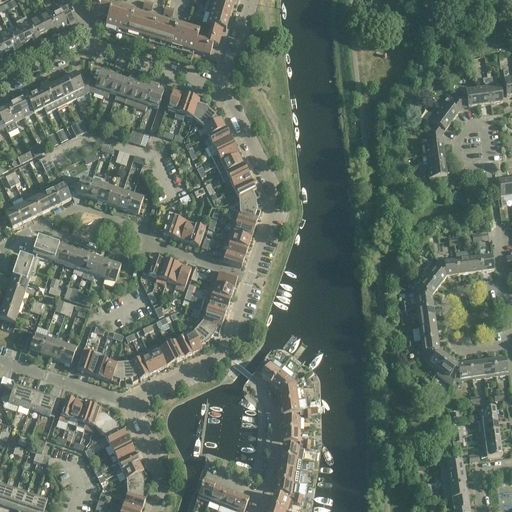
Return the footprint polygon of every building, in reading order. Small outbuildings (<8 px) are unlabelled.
[(232,10),(235,0),(213,0),(213,5),(232,10)] [(92,14),(108,19),(111,7),(101,4),(101,5),(95,3),(92,14)] [(206,3),(203,13),(210,15),(206,27),(211,28),(216,30),(223,32),(226,32),(232,10),(223,8),(213,5),(206,3)] [(67,4),(64,6),(57,9),(60,14),(68,30),(78,25),(67,4)] [(105,27),(116,30),(127,33),(132,13),(111,7),(108,19),(105,27)] [(60,14),(54,17),(51,12),(48,13),(58,34),(68,30),(60,14)] [(45,34),(51,31),(54,37),(58,35),(58,34),(48,13),(38,18),(45,34)] [(150,39),(152,30),(155,20),(132,13),(127,33),(150,39)] [(39,45),(43,43),(40,37),(45,34),(38,18),(28,23),(39,45)] [(26,19),(16,24),(18,28),(26,44),(32,41),(35,47),(39,45),(28,23),(26,19)] [(172,46),(174,36),(177,26),(155,20),(152,30),(150,39),(172,46)] [(196,43),(197,41),(199,33),(177,26),(174,36),(172,46),(194,52),(196,43)] [(19,55),(23,53),(20,47),(26,44),(18,28),(8,33),(19,55)] [(211,28),(207,44),(213,46),(218,48),(223,32),(211,28)] [(0,40),(6,53),(12,50),(15,56),(19,55),(8,33),(0,36),(0,40)] [(207,44),(197,41),(196,43),(194,52),(210,57),(213,46),(207,44)] [(89,80),(89,93),(104,98),(112,76),(101,73),(97,83),(89,80)] [(89,93),(89,80),(80,84),(76,74),(66,79),(76,100),(89,93)] [(135,77),(130,75),(128,82),(122,80),(116,96),(126,100),(127,100),(135,77)] [(104,98),(108,99),(109,94),(116,96),(122,80),(112,76),(104,98)] [(143,87),(136,85),(138,78),(135,77),(127,100),(126,100),(125,105),(135,109),(143,87)] [(76,100),(66,79),(56,84),(66,105),(76,100)] [(483,80),(476,81),(477,89),(479,107),(491,105),(488,88),(488,85),(485,85),(483,84),(483,80)] [(66,105),(56,84),(50,87),(47,81),(43,83),(56,110),(66,105)] [(155,84),(151,82),(149,89),(143,87),(135,109),(145,112),(147,107),(155,84)] [(56,110),(43,83),(39,85),(42,91),(36,94),(44,109),(46,115),(56,110)] [(163,94),(157,92),(159,85),(155,84),(147,107),(158,110),(163,94)] [(491,105),(502,104),(500,86),(488,88),(491,105)] [(477,89),(465,91),(466,96),(455,98),(462,109),(479,107),(477,89)] [(36,94),(30,97),(27,91),(23,92),(34,114),(44,109),(36,94)] [(23,92),(19,94),(22,101),(17,103),(24,119),(34,114),(23,92)] [(183,96),(173,93),(167,111),(176,114),(183,96)] [(191,99),(183,96),(176,114),(175,119),(183,122),(185,117),(191,99)] [(455,98),(449,106),(444,103),(437,112),(452,123),(462,109),(455,98)] [(185,117),(193,120),(199,102),(191,99),(185,117)] [(17,103),(11,106),(8,100),(4,102),(14,124),(24,119),(17,103)] [(0,130),(4,129),(7,135),(17,130),(14,124),(4,102),(0,104),(3,110),(0,111),(0,130)] [(199,102),(193,120),(198,124),(209,112),(206,108),(207,104),(199,102)] [(221,121),(217,113),(213,115),(209,112),(198,124),(204,129),(221,121)] [(437,112),(430,122),(435,125),(428,134),(441,137),(452,123),(437,112)] [(221,121),(204,129),(198,132),(200,137),(206,134),(208,138),(225,130),(221,121)] [(87,133),(82,122),(76,125),(81,136),(87,133)] [(112,124),(108,136),(114,138),(118,126),(112,124)] [(71,128),(76,138),(81,136),(76,125),(71,128)] [(119,140),(123,128),(118,126),(114,138),(119,140)] [(225,130),(208,138),(212,146),(229,138),(225,130)] [(134,145),(138,133),(132,131),(128,143),(134,145)] [(134,145),(140,147),(144,135),(138,133),(134,145)] [(428,134),(430,144),(424,145),(426,157),(443,154),(441,137),(428,134)] [(207,149),(211,158),(217,155),(234,147),(229,138),(212,146),(207,149)] [(52,150),(49,144),(39,149),(42,155),(47,153),(52,150)] [(234,147),(217,155),(211,158),(216,167),(238,156),(234,147)] [(445,166),(443,154),(426,157),(427,168),(445,166)] [(243,165),(238,156),(216,167),(220,176),(243,165)] [(21,170),(32,165),(30,160),(19,165),(21,170)] [(247,173),(243,165),(220,176),(224,184),(230,182),(247,173)] [(427,168),(429,180),(447,177),(445,166),(427,168)] [(230,182),(234,191),(251,182),(247,173),(230,182)] [(92,182),(86,198),(97,202),(102,186),(104,180),(94,176),(92,182)] [(92,182),(81,179),(76,195),(86,198),(92,182)] [(498,183),(500,199),(511,198),(509,181),(498,183)] [(239,200),(256,192),(251,182),(234,191),(239,200)] [(61,205),(71,201),(63,185),(53,190),(61,205)] [(102,186),(97,202),(107,206),(112,189),(102,186)] [(112,189),(107,206),(117,209),(123,193),(112,189)] [(44,195),(51,210),(61,205),(53,190),(44,195)] [(256,206),(256,201),(260,199),(256,192),(239,200),(239,207),(256,206)] [(117,209),(128,213),(133,196),(123,193),(117,209)] [(34,200),(41,215),(51,210),(44,195),(34,200)] [(128,213),(138,216),(143,200),(133,196),(128,213)] [(24,204),(32,220),(41,215),(34,200),(24,204)] [(14,209),(22,225),(32,220),(24,204),(14,209)] [(258,220),(260,213),(256,211),(256,206),(239,207),(240,214),(258,220)] [(4,214),(12,230),(22,225),(14,209),(4,214)] [(236,213),(233,223),(237,224),(255,230),(258,220),(240,214),(240,215),(236,213)] [(177,221),(168,218),(162,236),(171,239),(177,221)] [(186,224),(177,221),(171,239),(180,242),(186,224)] [(195,227),(189,245),(199,248),(205,230),(206,226),(196,222),(195,227)] [(233,223),(230,233),(233,234),(251,240),(255,230),(237,224),(233,223)] [(195,227),(186,224),(180,242),(189,245),(195,227)] [(149,234),(156,237),(158,231),(151,228),(149,234)] [(230,233),(226,242),(230,243),(248,249),(251,240),(233,234),(230,233)] [(33,256),(38,239),(34,238),(29,254),(33,256)] [(59,246),(38,239),(33,256),(53,262),(56,254),(59,246)] [(227,253),(245,259),(248,249),(230,243),(227,253)] [(59,246),(56,254),(53,262),(64,266),(69,250),(59,246)] [(64,266),(74,270),(79,253),(69,250),(64,266)] [(245,259),(227,253),(223,252),(220,262),(241,269),(245,259)] [(74,270),(84,273),(90,257),(79,253),(74,270)] [(481,274),(494,272),(492,255),(479,257),(481,274)] [(12,278),(21,280),(29,283),(36,262),(19,257),(12,278)] [(84,273),(95,277),(100,260),(90,257),(84,273)] [(467,259),(469,275),(481,274),(479,257),(467,259)] [(142,275),(157,280),(163,262),(154,259),(152,265),(146,263),(142,275)] [(455,260),(457,277),(469,275),(467,259),(455,260)] [(100,260),(95,277),(105,280),(110,264),(100,260)] [(445,279),(446,278),(457,277),(455,260),(437,263),(445,279)] [(157,280),(155,284),(165,288),(166,283),(173,265),(163,262),(157,280)] [(425,278),(438,288),(445,279),(437,263),(425,278)] [(115,284),(121,267),(110,264),(105,280),(115,284)] [(182,268),(173,265),(166,283),(176,286),(182,268)] [(176,286),(175,290),(183,293),(185,289),(191,271),(182,268),(176,286)] [(234,290),(237,281),(215,273),(211,283),(234,290)] [(414,293),(431,297),(438,288),(425,278),(421,275),(414,284),(418,288),(414,293)] [(29,283),(21,280),(12,278),(9,288),(25,294),(29,283)] [(53,280),(50,288),(56,290),(58,282),(53,280)] [(234,290),(211,283),(208,292),(231,300),(234,290)] [(25,294),(9,288),(5,298),(22,304),(25,294)] [(227,310),(231,300),(208,292),(204,302),(227,310)] [(433,310),(431,298),(431,297),(414,293),(416,312),(433,310)] [(22,304),(5,298),(2,309),(18,314),(22,304)] [(48,299),(45,306),(51,308),(54,301),(48,299)] [(224,319),(227,310),(204,302),(201,311),(202,312),(224,319)] [(0,313),(0,319),(14,325),(18,314),(2,309),(0,313)] [(182,315),(191,318),(193,312),(184,309),(182,315)] [(437,340),(435,325),(433,310),(416,312),(419,327),(421,342),(437,340)] [(224,319),(202,312),(201,311),(197,321),(203,323),(221,329),(224,319)] [(203,323),(198,328),(211,339),(214,336),(218,337),(221,329),(203,323)] [(167,325),(157,330),(160,338),(171,332),(167,325)] [(202,351),(209,347),(207,343),(211,339),(198,328),(193,334),(202,351)] [(193,334),(184,338),(193,355),(202,351),(193,334)] [(45,339),(35,336),(29,352),(40,356),(45,339)] [(185,359),(193,355),(184,338),(176,342),(185,359)] [(250,348),(252,340),(246,338),(243,345),(250,348)] [(45,339),(40,356),(50,359),(56,343),(45,339)] [(439,352),(437,340),(421,342),(423,361),(439,352)] [(167,347),(175,364),(185,359),(176,342),(167,347)] [(56,343),(50,359),(60,363),(66,346),(56,343)] [(71,366),(76,350),(66,346),(60,363),(71,366)] [(156,347),(147,351),(147,353),(149,356),(157,373),(166,368),(158,351),(156,347)] [(158,351),(166,368),(175,364),(167,347),(158,351)] [(84,349),(77,372),(86,375),(92,357),(93,352),(84,349)] [(438,372),(448,359),(439,352),(423,361),(438,372)] [(147,353),(139,357),(140,360),(149,377),(157,373),(149,356),(147,353)] [(100,360),(92,357),(86,375),(94,377),(100,360)] [(438,372),(435,376),(452,388),(453,384),(458,366),(448,359),(438,372)] [(109,363),(100,360),(94,377),(103,380),(109,363)] [(131,364),(140,381),(149,377),(140,360),(131,364)] [(270,385),(280,371),(283,367),(274,360),(269,366),(264,362),(255,373),(270,385)] [(508,376),(506,360),(494,361),(496,378),(508,376)] [(484,380),(496,378),(494,361),(481,363),(484,380)] [(117,365),(109,363),(103,380),(111,383),(117,365)] [(472,381),(484,380),(481,363),(470,365),(472,381)] [(132,385),(140,381),(131,364),(124,365),(125,381),(130,381),(132,385)] [(111,383),(119,386),(120,382),(125,381),(124,365),(117,365),(111,383)] [(470,365),(458,366),(453,384),(472,381),(470,365)] [(280,371),(270,385),(280,392),(295,383),(298,381),(297,379),(293,381),(289,378),(293,374),(283,367),(280,371)] [(280,392),(281,404),(298,402),(295,383),(280,392)] [(4,406),(8,404),(19,407),(25,390),(14,387),(11,394),(1,400),(4,406)] [(29,411),(35,394),(25,390),(19,407),(29,411)] [(40,414),(45,397),(35,394),(29,411),(40,414)] [(45,397),(40,414),(50,418),(54,419),(57,410),(60,402),(45,397)] [(58,422),(67,425),(69,420),(75,402),(66,399),(58,422)] [(77,423),(83,405),(75,402),(69,420),(77,423)] [(281,404),(283,416),(300,414),(298,402),(281,404)] [(83,405),(77,423),(75,428),(84,430),(91,408),(83,405)] [(92,433),(94,429),(100,411),(91,408),(84,430),(92,433)] [(497,421),(495,409),(478,411),(480,423),(497,421)] [(94,429),(99,433),(110,420),(107,418),(108,414),(100,411),(94,429)] [(283,418),(283,425),(283,431),(300,431),(300,419),(283,418)] [(110,420),(99,433),(105,438),(122,430),(119,422),(115,424),(110,420)] [(482,435),(498,432),(497,421),(480,423),(482,435)] [(454,434),(455,438),(461,437),(465,437),(464,428),(457,429),(457,433),(454,434)] [(105,438),(109,446),(126,438),(122,430),(105,438)] [(300,431),(283,431),(283,443),(299,443),(300,431)] [(500,444),(498,432),(482,435),(483,447),(500,444)] [(461,437),(455,438),(452,439),(454,450),(457,450),(456,443),(462,442),(461,437)] [(114,455),(131,447),(126,438),(109,446),(114,455)] [(500,444),(483,447),(485,459),(501,457),(500,444)] [(283,445),(282,449),(281,458),(297,460),(303,461),(304,451),(309,452),(310,446),(303,446),(303,447),(299,446),(299,448),(283,445)] [(135,455),(131,447),(114,455),(118,463),(135,455)] [(122,472),(139,464),(135,455),(118,463),(122,472)] [(278,461),(276,469),(295,472),(300,473),(302,461),(297,460),(281,458),(280,461),(278,461)] [(465,474),(464,466),(462,466),(461,462),(439,465),(441,478),(446,477),(465,474)] [(143,472),(139,464),(122,472),(126,481),(143,472)] [(275,476),(275,477),(277,477),(277,481),(293,484),(298,485),(300,473),(295,472),(276,469),(275,476)] [(127,487),(143,486),(143,482),(147,480),(143,472),(126,481),(127,487)] [(442,489),(465,486),(464,482),(466,482),(465,474),(446,477),(441,478),(440,478),(442,489)] [(277,481),(275,493),(289,496),(289,498),(294,499),(300,501),(302,496),(297,495),(299,485),(298,485),(293,484),(277,481)] [(207,485),(203,483),(200,482),(196,493),(199,494),(197,499),(209,503),(216,485),(208,482),(207,485)] [(209,503),(220,507),(226,492),(222,490),(223,488),(216,485),(209,503)] [(127,495),(145,501),(148,493),(144,492),(143,486),(127,487),(127,495)] [(450,500),(468,498),(467,490),(465,490),(465,486),(442,489),(443,501),(450,500)] [(6,488),(0,504),(0,505),(10,509),(16,491),(6,488)] [(16,491),(10,509),(20,511),(27,495),(16,491)] [(220,507),(231,511),(237,496),(226,492),(220,507)] [(27,495),(20,511),(32,511),(37,498),(27,495)] [(142,511),(145,501),(127,495),(124,505),(142,511)] [(237,496),(231,511),(232,511),(244,511),(249,500),(237,496)] [(274,496),(272,502),(271,507),(285,511),(287,511),(290,511),(292,505),(290,501),(274,496)] [(37,498),(32,511),(45,511),(44,511),(47,502),(37,498)] [(468,498),(450,500),(451,511),(455,511),(468,510),(467,506),(469,506),(468,498)]
